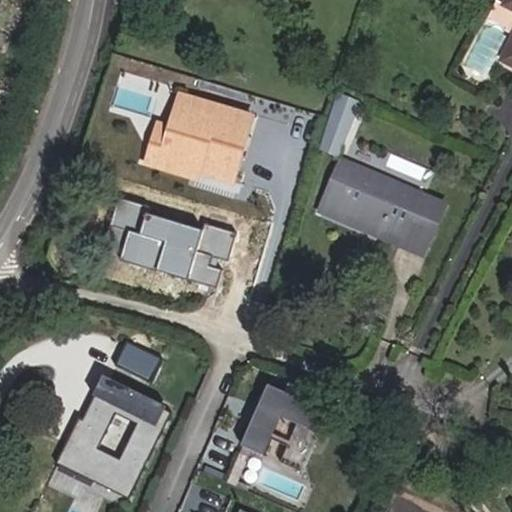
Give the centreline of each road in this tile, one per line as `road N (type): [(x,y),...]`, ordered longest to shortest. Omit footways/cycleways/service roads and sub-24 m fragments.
road 1 (residential): [(511,437),(234,338)]
road 2 (unknown): [(397,398),(511,166)]
road 3 (residential): [(234,338),(0,273)]
road 4 (residential): [(0,226),(33,166),(83,0)]
road 5 (residential): [(234,338),(159,511)]
